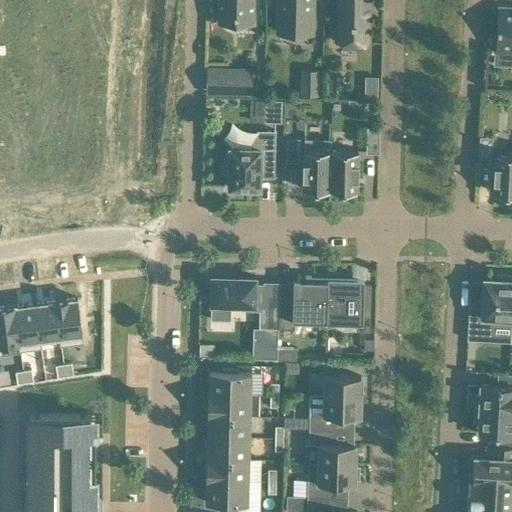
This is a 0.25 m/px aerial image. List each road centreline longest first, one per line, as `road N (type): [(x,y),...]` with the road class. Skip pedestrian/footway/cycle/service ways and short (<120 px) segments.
road 1 (residential): [(156,511),(162,250),(186,227)]
road 2 (residential): [(460,229),(444,511)]
road 3 (residential): [(380,511),(390,229)]
road 4 (residential): [(126,235),(112,511)]
road 5 (residential): [(125,0),(126,235)]
road 6 (residential): [(479,0),(460,229)]
road 7 (residential): [(390,229),(394,0)]
road 8 (residential): [(197,0),(186,227)]
road 9 (residential): [(186,227),(390,229)]
road 10 (residential): [(126,235),(0,252)]
